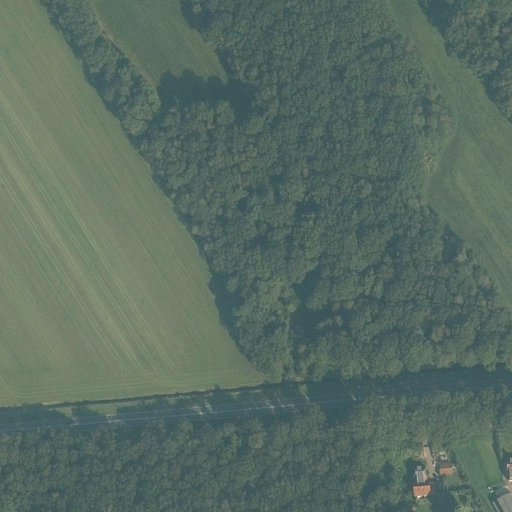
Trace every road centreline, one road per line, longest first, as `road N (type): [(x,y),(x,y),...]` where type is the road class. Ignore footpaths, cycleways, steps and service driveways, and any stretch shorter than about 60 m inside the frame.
road 1 (trunk): [(0,431),(511,385)]
road 2 (unclassified): [(0,456),(511,411)]
